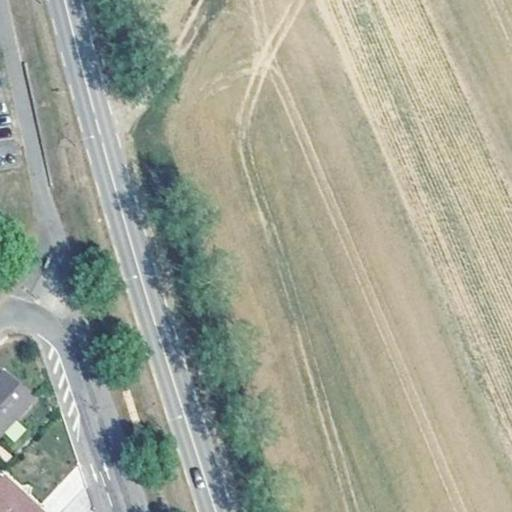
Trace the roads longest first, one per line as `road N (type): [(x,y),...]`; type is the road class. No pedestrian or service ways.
road 1 (tertiary): [(217,511),(65,0)]
road 2 (residential): [(115,511),(56,334),(33,316),(0,319)]
